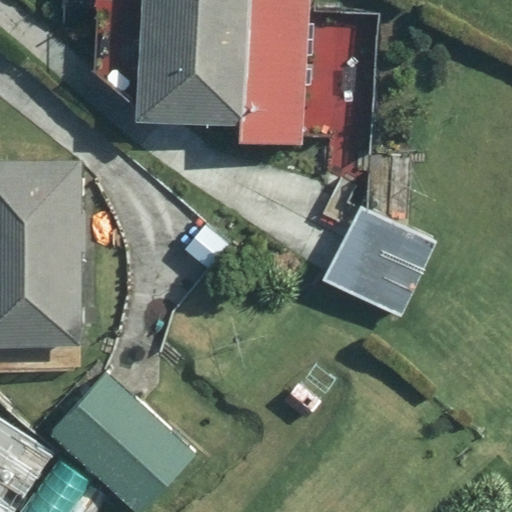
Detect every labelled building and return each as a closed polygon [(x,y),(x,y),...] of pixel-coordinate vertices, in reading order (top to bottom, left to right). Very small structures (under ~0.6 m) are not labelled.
[(144,0),(140,127),(238,130),(237,148),(299,150),(303,0),(144,0)] [(107,197),(103,197),(104,174),(99,174),(101,148),(1,143),(0,155),(0,328),(105,334),(107,301),(101,300),(107,197)] [(452,240),(375,199),(338,268),(414,310),(452,240)] [(148,511),(205,455),(120,369),(61,428),(145,511),(148,511)] [(0,407),(0,511),(10,511),(61,438),(5,400),(0,407)]
